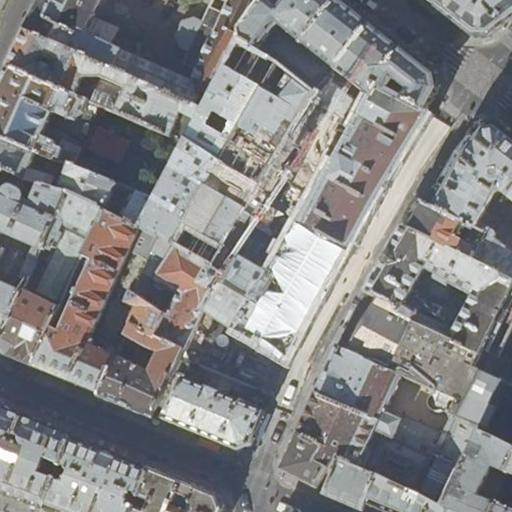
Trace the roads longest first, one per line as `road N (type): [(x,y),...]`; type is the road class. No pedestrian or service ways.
road 1 (residential): [(476,75),(308,361),(258,488)]
road 2 (residential): [(0,381),(258,488)]
road 3 (residential): [(476,75),(382,0)]
